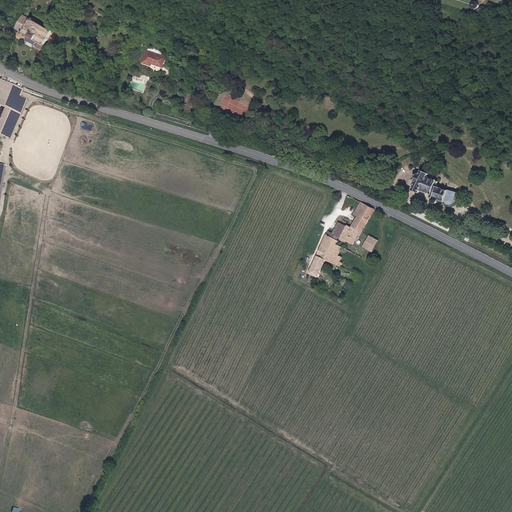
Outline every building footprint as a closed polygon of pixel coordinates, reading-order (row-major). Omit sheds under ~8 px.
[(13,31),(27,38),(38,43),(43,46),(51,33),(19,18),(17,21),(13,31)] [(35,48),(38,43),(27,38),(25,43),(35,48)] [(161,58),(147,52),(142,65),(150,68),(151,65),(162,69),(167,56),(163,55),(161,58)] [(30,93),(0,80),(0,106),(4,108),(0,117),(0,134),(11,139),(30,93)] [(446,192),(435,187),(437,184),(427,179),(428,175),(420,171),(419,175),(416,173),(412,179),(414,180),(413,184),(414,185),(411,191),(419,195),(420,191),(426,194),(425,197),(432,200),(430,203),(435,205),(437,200),(446,204),(445,206),(447,207),(452,206),(458,194),(448,189),(446,192)] [(374,208),(361,202),(355,214),(358,215),(352,227),(348,225),(348,226),(338,222),(333,233),(329,231),(318,255),(309,274),(319,278),(327,260),(342,267),(344,262),(341,261),(343,257),(339,255),(343,246),(338,244),(340,238),(354,244),(360,231),(362,232),(374,208)] [(373,253),(380,241),(371,236),(364,248),(373,253)]
